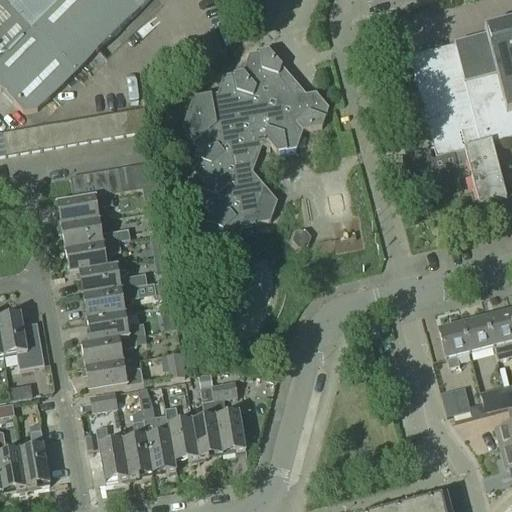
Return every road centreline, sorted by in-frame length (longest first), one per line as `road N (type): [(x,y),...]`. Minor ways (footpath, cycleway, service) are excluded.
road 1 (residential): [(402,297),(370,166),(377,135),(341,28),(343,11)]
road 2 (residential): [(249,511),(272,492),(320,327),(402,297)]
road 3 (residential): [(72,511),(30,270),(0,276)]
road 4 (residential): [(472,511),(459,470),(429,441),(402,297)]
